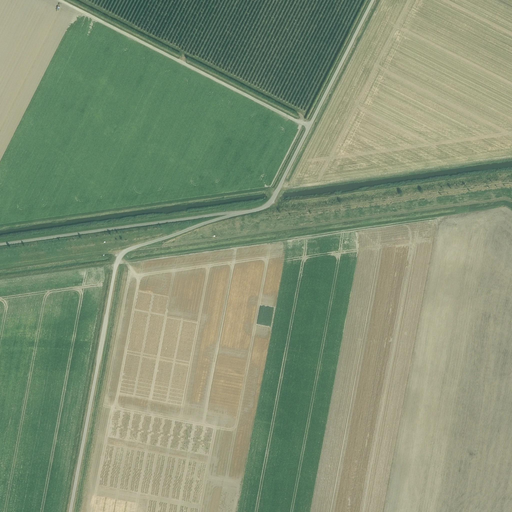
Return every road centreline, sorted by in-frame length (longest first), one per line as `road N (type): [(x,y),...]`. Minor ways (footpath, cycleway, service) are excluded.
road 1 (track): [(511,201),(0,267)]
road 2 (unclassified): [(69,511),(117,260),(233,214)]
road 3 (unclassified): [(308,126),(55,0)]
road 4 (unclassified): [(233,214),(0,245)]
road 5 (unclassified): [(308,126),(372,0)]
road 6 (unclassified): [(233,214),(268,204),(308,126)]
